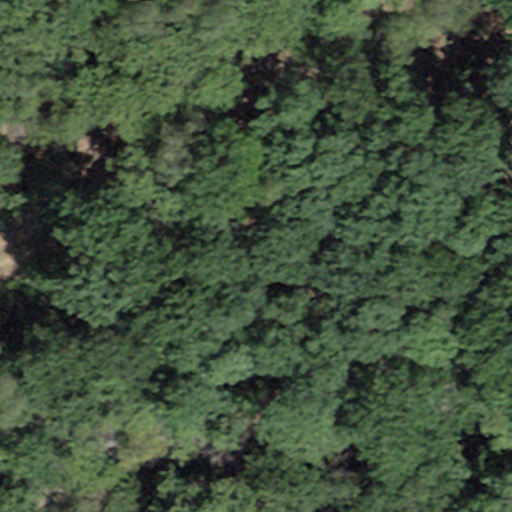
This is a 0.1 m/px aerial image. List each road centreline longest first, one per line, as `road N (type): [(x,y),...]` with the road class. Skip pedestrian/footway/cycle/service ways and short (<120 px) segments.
road 1 (track): [(451,0),(403,30),(155,123),(79,221),(0,256)]
road 2 (unclassified): [(0,479),(511,422)]
